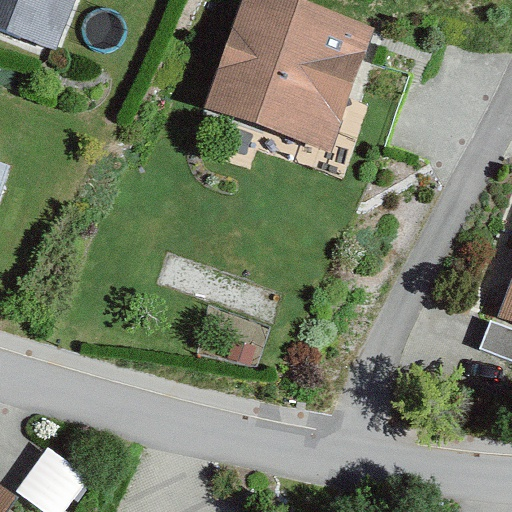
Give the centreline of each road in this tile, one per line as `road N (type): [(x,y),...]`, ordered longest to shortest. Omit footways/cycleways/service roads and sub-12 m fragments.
road 1 (residential): [(362,469),(511,107)]
road 2 (residential): [(0,374),(164,427),(362,469)]
road 3 (residential): [(362,469),(511,481)]
